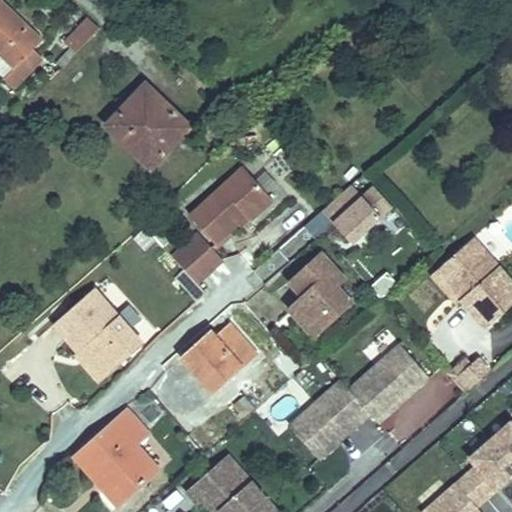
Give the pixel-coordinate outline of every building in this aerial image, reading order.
[(423,0),(388,0),(384,6),(408,27),(428,4),(423,0)] [(53,44),(76,20),(64,9),(42,33),(53,44)] [(380,10),(363,30),(387,51),(404,31),(380,10)] [(74,56),(99,28),(85,15),(60,44),(74,56)] [(6,47),(17,36),(0,19),(0,77),(18,58),(6,47)] [(116,90),(83,126),(130,171),(171,127),(151,109),(144,116),(116,90)] [(170,210),(196,238),(219,218),(216,213),(224,205),(228,210),(230,212),(252,192),(225,161),(170,210)] [(351,249),(382,221),(350,184),(318,212),(351,249)] [(216,213),(219,218),(228,210),(224,205),(216,213)] [(169,219),(143,242),(155,255),(167,268),(193,245),(169,219)] [(511,286),(470,237),(431,271),(456,300),(481,329),(511,302),(511,286)] [(356,304),(339,286),(346,279),(322,251),(272,295),(313,342),(356,304)] [(168,287),(177,279),(167,268),(155,255),(146,263),(168,287)] [(456,300),(431,271),(427,276),(451,305),(456,300)] [(79,291),(36,327),(55,351),(62,345),(85,372),(103,357),(108,363),(126,347),(79,291)] [(205,337),(200,332),(170,360),(205,396),(233,368),(223,357),(236,344),(218,324),(205,337)] [(334,379),(282,421),(310,455),(329,439),(323,432),(344,415),(349,422),(362,412),(369,421),(390,404),(386,400),(407,384),(410,388),(422,378),(394,343),(341,387),(334,379)] [(62,345),(55,351),(54,352),(81,385),(108,363),(103,357),(85,372),(62,345)] [(246,355),(236,345),(223,357),(233,368),(246,355)] [(444,380),(463,364),(457,358),(439,373),(444,380)] [(456,393),(478,374),(466,361),(463,364),(444,380),(456,393)] [(386,400),(390,404),(410,388),(407,384),(386,400)] [(113,409),(62,460),(76,473),(82,467),(113,498),(146,466),(122,442),(134,431),(113,409)] [(323,432),(329,439),(349,422),(344,415),(323,432)] [(470,472),(423,511),(478,511),(479,511),(511,484),(511,425),(510,424),(465,463),(470,472)] [(253,511),(245,502),(255,494),(219,450),(175,486),(186,500),(191,497),(198,491),(215,511),(253,511)] [(82,467),(76,473),(106,504),(113,498),(82,467)] [(215,511),(198,491),(191,497),(204,511),(215,511)] [(269,511),(255,494),(245,502),(253,511),(269,511)]
